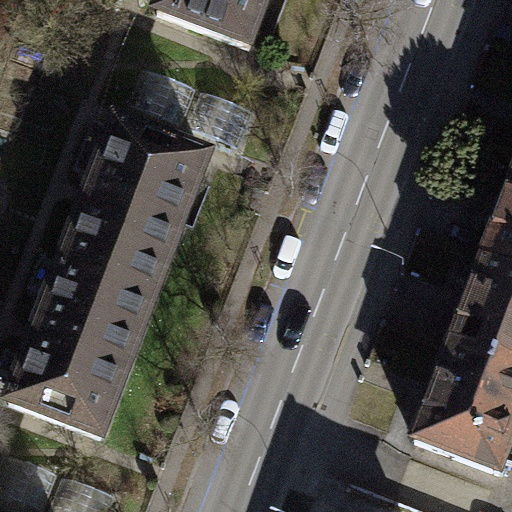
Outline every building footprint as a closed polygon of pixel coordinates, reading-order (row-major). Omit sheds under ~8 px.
[(154,0),(148,17),(240,52),(259,0),(154,0)] [(228,112),(166,90),(154,123),(215,145),(228,112)] [(31,325),(1,404),(92,439),(198,161),(107,126),(83,188),(31,325)] [(424,394),(406,443),(489,475),(511,415),(511,165),(495,208),(461,299),(424,394)] [(122,511),(124,506),(59,483),(49,511),(122,511)]
